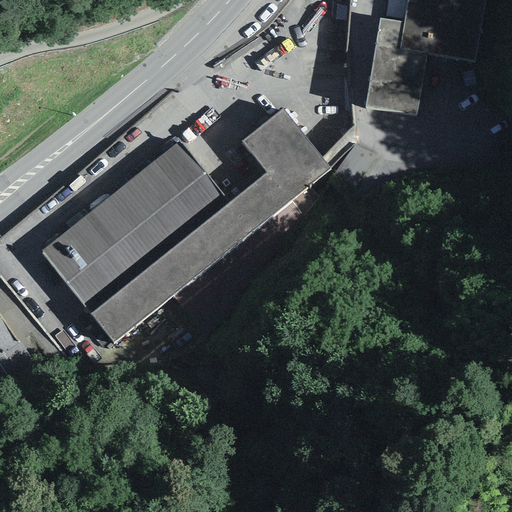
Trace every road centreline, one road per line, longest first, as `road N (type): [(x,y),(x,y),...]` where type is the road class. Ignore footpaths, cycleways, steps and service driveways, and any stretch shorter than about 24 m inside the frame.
road 1 (tertiary): [(0,196),(139,85),(229,0)]
road 2 (residential): [(179,0),(97,34),(0,56)]
